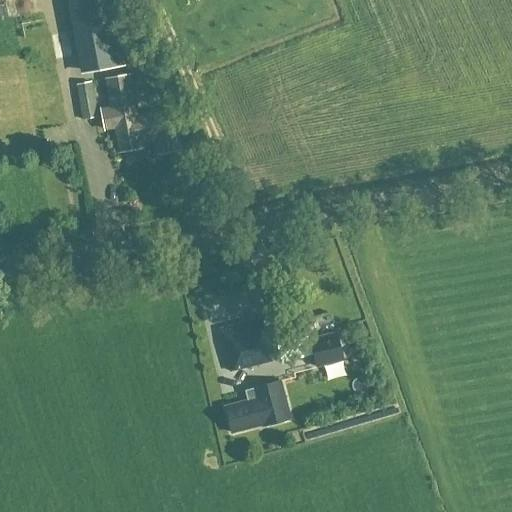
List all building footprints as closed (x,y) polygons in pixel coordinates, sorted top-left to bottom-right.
[(74,0),(88,72),(108,69),(127,65),(115,0),(74,0)] [(0,127),(55,119),(50,86),(48,86),(44,61),(0,67),(0,127)] [(157,155),(180,152),(172,112),(136,118),(128,76),(106,80),(111,108),(101,110),(105,130),(115,128),(119,154),(141,150),(140,143),(155,140),(157,155)] [(81,120),(97,118),(91,82),(75,84),(81,120)] [(6,185),(0,193),(0,198),(8,204),(17,192),(6,185)] [(307,275),(291,281),(304,316),(321,310),(307,275)] [(263,319),(218,330),(229,372),(274,361),(263,319)] [(344,333),(316,340),(323,367),(350,361),(344,333)] [(300,379),(304,396),(344,386),(339,369),(300,379)] [(250,390),(253,400),(224,408),(231,433),(261,425),(261,427),(289,419),(279,382),(250,390)] [(246,390),(219,393),(220,402),(247,399),(246,390)]
